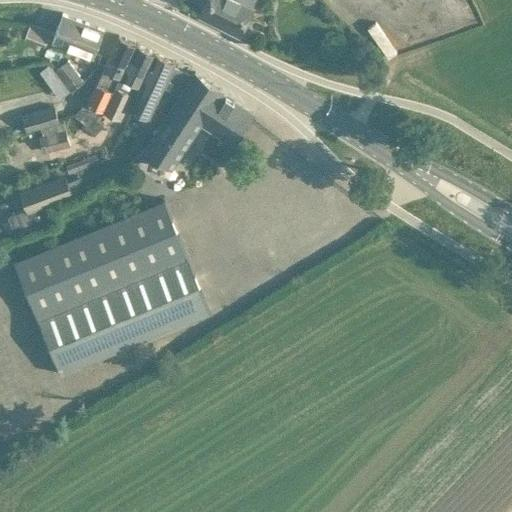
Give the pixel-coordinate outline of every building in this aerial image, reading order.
[(240,35),(249,17),(257,0),(207,0),(200,15),(240,35)] [(63,12),(56,31),(52,41),(94,57),(97,47),(104,28),(63,12)] [(30,24),(26,34),(47,42),(51,32),(30,24)] [(123,75),(138,43),(119,35),(111,53),(104,67),(87,103),(83,101),(76,115),(86,123),(84,126),(95,135),(98,131),(92,122),(110,97),(116,85),(123,75)] [(141,83),(156,51),(138,43),(123,75),(116,85),(110,97),(92,122),(98,131),(104,124),(100,119),(105,111),(123,120),(129,107),(132,108),(138,95),(141,83)] [(138,95),(132,108),(150,116),(161,92),(167,79),(176,61),(156,51),(141,83),(138,95)] [(71,91),(85,81),(69,59),(55,69),(71,91)] [(54,69),(45,76),(52,85),(61,78),(54,69)] [(196,71),(185,87),(145,148),(154,154),(152,159),(152,162),(152,163),(154,165),(157,165),(159,164),(161,163),(162,160),(172,166),(201,121),(234,143),(243,129),(254,112),(221,91),(223,88),(196,71)] [(36,127),(59,120),(54,104),(23,114),(28,131),(37,128),(36,127)] [(36,127),(37,128),(44,152),(71,144),(64,121),(60,122),(59,120),(36,127)] [(318,149),(245,175),(249,187),(230,194),(254,262),(346,229),(318,149)] [(66,173),(20,190),(28,211),(74,195),(66,173)] [(62,373),(210,311),(165,199),(16,259),(38,315),(62,373)] [(0,227),(0,239),(18,234),(14,223),(0,227)]
